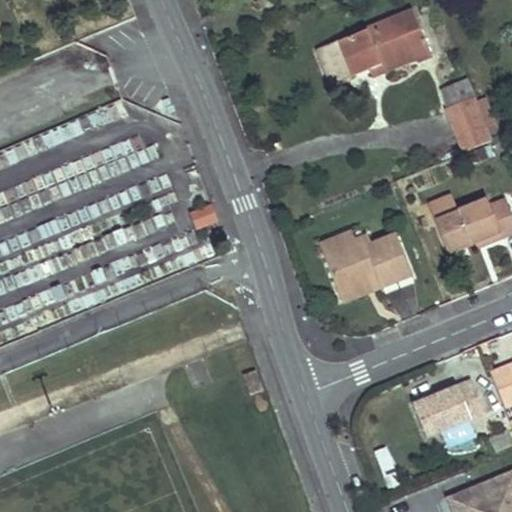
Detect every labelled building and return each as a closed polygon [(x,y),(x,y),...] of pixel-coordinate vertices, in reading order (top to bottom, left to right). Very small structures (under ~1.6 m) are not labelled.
[(415,11),(319,50),(334,84),(371,70),(382,65),(385,72),(417,59),(418,63),(433,58),(415,11)] [(382,65),(371,70),(374,76),(385,72),(382,65)] [(475,101),(448,111),(466,153),(492,142),(475,101)] [(487,200),(435,220),(449,254),(474,244),(500,233),(503,239),(511,235),(511,211),(508,201),(490,207),(487,200)] [(212,204),(191,213),(198,231),(219,222),(212,204)] [(354,233),(320,246),(323,255),(358,241),(354,233)] [(500,233),(474,244),(476,250),(503,239),(500,233)] [(358,241),(323,255),(340,294),(378,278),(382,287),(412,274),(396,236),(373,246),(370,236),(358,241)] [(378,278),(340,294),(343,303),(382,287),(378,278)] [(511,360),(502,365),(511,391),(511,360)] [(511,391),(502,365),(482,373),(498,411),(511,405),(511,391)] [(256,372),(244,376),(252,397),(263,392),(256,372)] [(464,382),(405,405),(418,439),(430,434),(460,422),(477,416),(464,382)] [(511,420),(503,424),(511,445),(511,420)] [(460,422),(430,434),(437,451),(467,438),(460,422)] [(501,434),(484,442),(489,453),(507,445),(501,434)] [(511,511),(511,483),(508,474),(442,500),(447,511),(511,511)]
